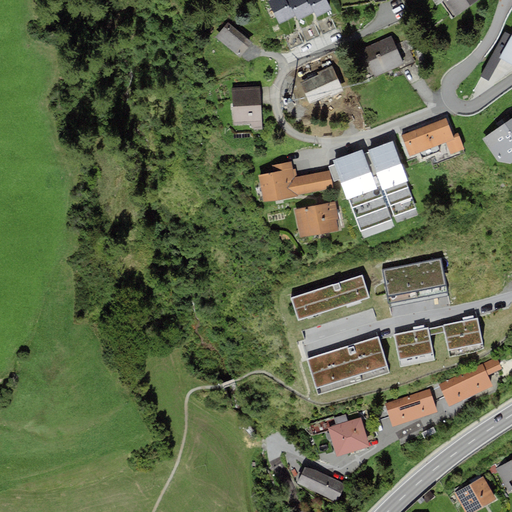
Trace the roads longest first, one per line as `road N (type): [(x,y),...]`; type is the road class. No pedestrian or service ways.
road 1 (residential): [(450,101),(332,144),(284,130),(272,94),(284,68),(385,19)]
road 2 (residential): [(302,511),(274,444),(335,468),(403,427),(466,403)]
road 3 (residential): [(511,295),(309,348)]
road 4 (primary): [(511,414),(386,511)]
road 5 (residential): [(503,0),(482,48),(451,77),(450,101)]
